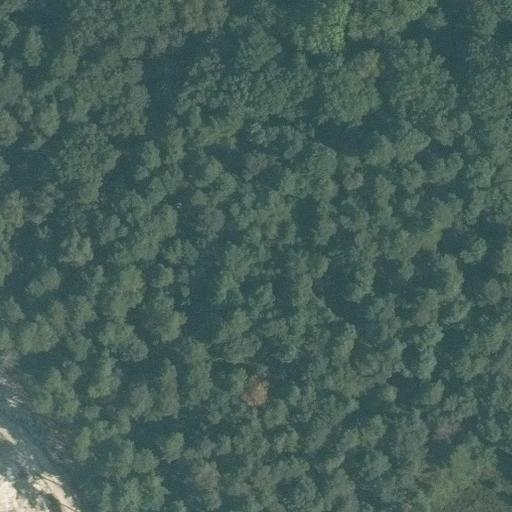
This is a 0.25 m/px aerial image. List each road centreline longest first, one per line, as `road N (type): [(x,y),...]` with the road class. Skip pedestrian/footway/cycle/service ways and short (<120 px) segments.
road 1 (unknown): [(193,37),(303,62),(415,50),(464,55),(497,76),(511,102)]
road 2 (track): [(0,199),(236,0)]
